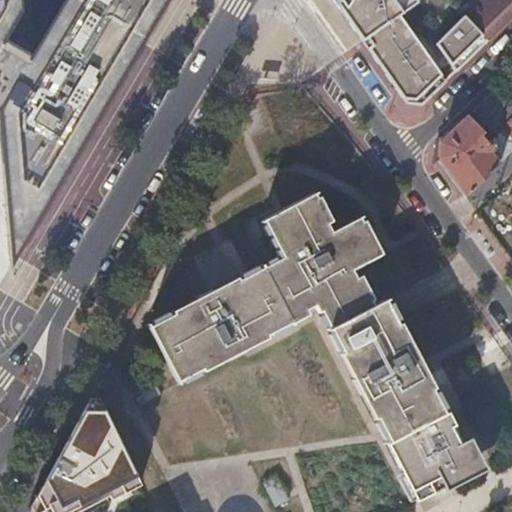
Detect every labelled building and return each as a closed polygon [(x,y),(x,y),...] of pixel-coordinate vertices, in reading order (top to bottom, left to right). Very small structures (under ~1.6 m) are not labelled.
[(0,0),(0,154),(10,267),(96,122),(92,119),(97,111),(101,114),(168,0),(62,0),(31,53),(6,37),(21,12),(20,0),(0,0)] [(334,0),(363,40),(373,55),(408,104),(421,105),(445,81),(400,15),(418,2),(417,0),(334,0)] [(511,16),(511,0),(483,0),(465,18),(488,41),(511,16)] [(465,18),(463,16),(436,43),(455,72),(488,41),(465,18)] [(497,119),(511,103),(511,98),(499,85),(481,103),(497,119)] [(503,126),(511,117),(511,103),(497,119),(503,126)] [(439,157),(466,195),(511,150),(511,117),(503,126),(502,127),(504,128),(493,139),(469,115),(450,133),(440,142),(439,157)] [(408,502),(479,465),(463,435),(460,436),(451,419),(402,326),(401,324),(394,311),(387,297),(376,303),(357,266),(381,253),(367,227),(361,215),(336,228),(317,192),(261,221),(279,256),(149,324),(180,385),(295,325),(293,323),(309,314),(408,502)] [(152,379),(139,387),(143,394),(134,399),(138,406),(160,393),(152,379)] [(94,388),(28,508),(27,511),(84,511),(140,483),(94,388)] [(277,477),(263,484),(276,508),(289,501),(277,477)]
